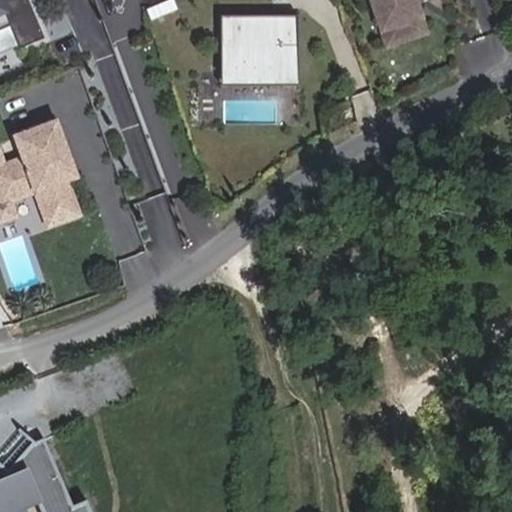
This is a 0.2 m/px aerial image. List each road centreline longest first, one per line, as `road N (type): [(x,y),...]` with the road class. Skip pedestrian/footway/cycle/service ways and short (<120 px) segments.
road 1 (residential): [(511,73),(488,75),(379,133),(129,320),(0,350)]
road 2 (track): [(327,511),(308,395),(266,307),(220,248)]
